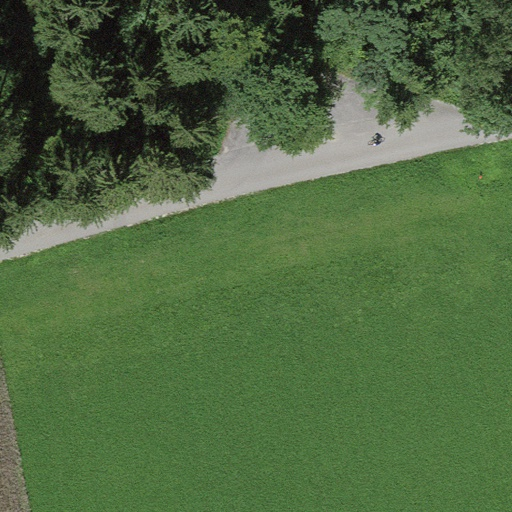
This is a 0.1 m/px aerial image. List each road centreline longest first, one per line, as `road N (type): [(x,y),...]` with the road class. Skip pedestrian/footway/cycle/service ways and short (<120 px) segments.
road 1 (track): [(511,122),(368,149),(0,247)]
road 2 (track): [(265,0),(368,149)]
